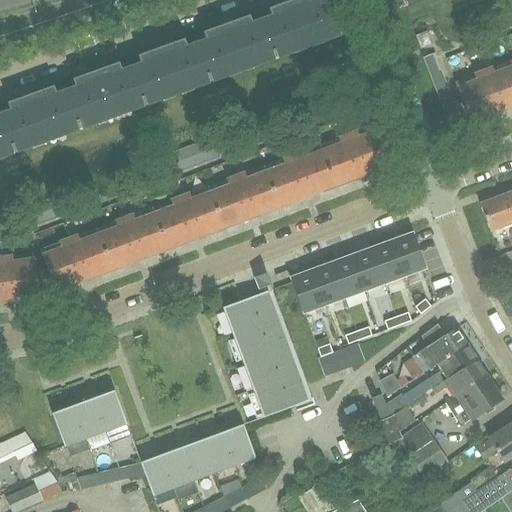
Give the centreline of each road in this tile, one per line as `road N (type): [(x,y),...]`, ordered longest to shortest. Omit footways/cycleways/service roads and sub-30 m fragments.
road 1 (residential): [(0,338),(42,332),(426,193)]
road 2 (residential): [(209,0),(0,77)]
road 3 (residential): [(426,193),(353,0)]
road 4 (residential): [(511,366),(468,294),(426,193)]
